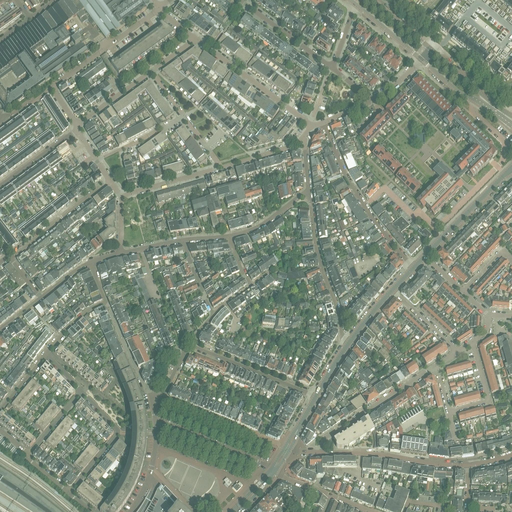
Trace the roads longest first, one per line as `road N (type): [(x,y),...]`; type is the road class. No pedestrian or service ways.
road 1 (residential): [(75,126),(51,88),(159,8)]
road 2 (residential): [(364,206),(384,187),(437,225),(496,165)]
road 3 (residential): [(349,342),(314,238),(309,191)]
road 4 (residential): [(312,125),(195,38)]
road 5 (residential): [(322,452),(325,437),(434,366)]
road 6 (residential): [(316,395),(187,345)]
road 7 (residential): [(69,492),(118,432),(81,390)]
road 8 (residential): [(155,422),(272,469)]
road 9 (residential): [(11,258),(109,181)]
